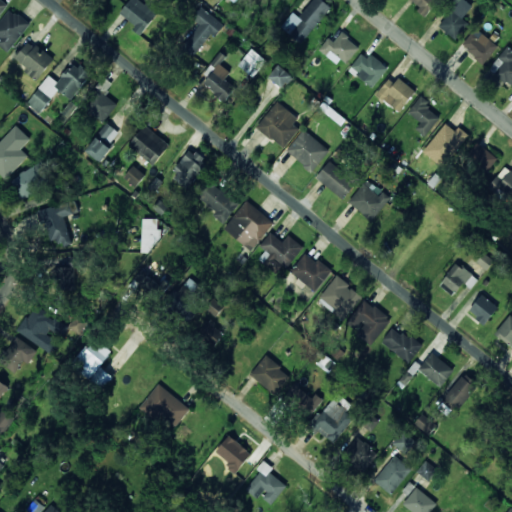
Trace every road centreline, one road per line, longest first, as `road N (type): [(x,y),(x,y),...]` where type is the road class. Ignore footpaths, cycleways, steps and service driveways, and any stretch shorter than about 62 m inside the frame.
road 1 (residential): [(511,381),(41,0)]
road 2 (residential): [(365,511),(142,331)]
road 3 (residential): [(511,127),(356,0)]
